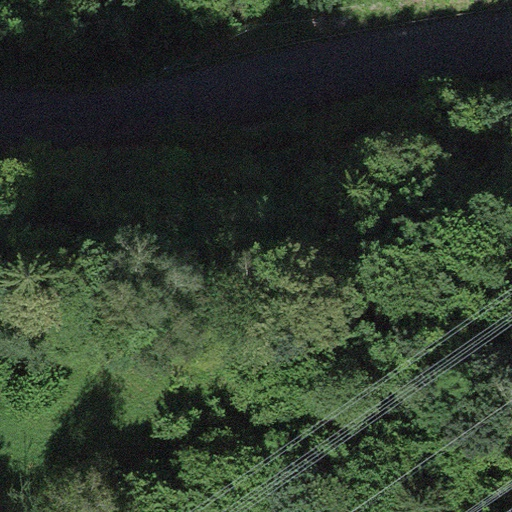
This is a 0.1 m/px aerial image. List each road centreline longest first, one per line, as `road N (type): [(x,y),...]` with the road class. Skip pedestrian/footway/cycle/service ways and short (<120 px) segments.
road 1 (track): [(0,510),(416,446),(422,406),(330,335),(366,330),(511,354)]
road 2 (unclassified): [(511,23),(0,108)]
